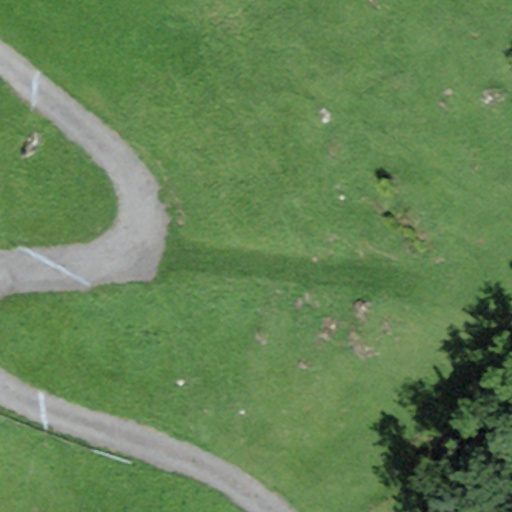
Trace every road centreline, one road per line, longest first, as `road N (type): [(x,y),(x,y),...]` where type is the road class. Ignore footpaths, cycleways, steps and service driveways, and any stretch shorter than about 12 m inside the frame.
road 1 (track): [(0,60),(119,161),(140,193),(141,211),(131,242),(111,258),(0,275)]
road 2 (track): [(131,242),(442,284)]
road 3 (track): [(0,389),(193,461),(270,511)]
